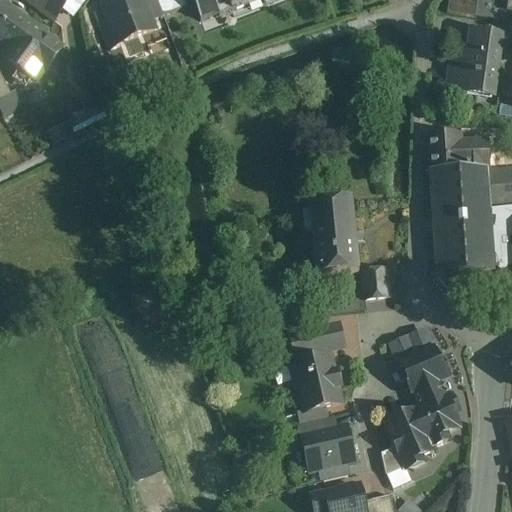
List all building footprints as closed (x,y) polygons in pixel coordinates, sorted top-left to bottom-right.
[(62,12),(45,0),(21,0),(53,24),(62,12)] [(70,0),(45,0),(62,12),(70,0)] [(128,0),(103,10),(109,25),(100,28),(107,46),(115,43),(117,47),(155,33),(151,24),(142,0),(128,0)] [(155,0),(142,0),(151,24),(163,19),(155,0)] [(193,0),(202,24),(266,0),(193,0)] [(450,0),(448,15),(468,18),(470,0),(450,0)] [(470,0),(468,18),(475,19),(478,0),(470,0)] [(511,0),(500,0),(500,5),(509,6),(508,14),(511,14),(511,0)] [(45,37),(4,7),(0,13),(0,43),(9,50),(27,62),(45,37)] [(507,40),(476,36),(472,62),(451,59),(446,92),(492,99),(498,53),(505,54),(507,40)] [(45,37),(27,62),(9,50),(2,60),(36,84),(42,74),(44,75),(62,50),(45,37)] [(0,75),(0,101),(10,96),(0,75)] [(461,136),(428,139),(430,173),(464,171),(462,145),(461,136)] [(487,144),(462,145),(464,171),(488,169),(487,144)] [(511,171),(489,173),(491,209),(511,207),(511,171)] [(351,204),(310,208),(317,280),(358,276),(351,204)] [(387,273),(363,276),(365,303),(390,301),(387,273)] [(338,329),(291,340),(295,355),(325,348),(327,355),(343,352),(338,329)] [(396,352),(396,348),(428,348),(427,335),(392,336),(392,353),(396,352)] [(325,348),(295,355),(298,369),(328,362),(327,355),(325,348)] [(422,413),(404,420),(404,419),(386,427),(393,443),(393,445),(393,448),(394,451),(381,457),(386,479),(405,471),(406,472),(409,471),(412,471),(414,470),(417,469),(419,467),(420,466),(423,464),(421,460),(434,455),(432,450),(449,442),(446,437),(458,432),(453,419),(458,418),(443,383),(448,381),(440,364),(438,365),(432,353),(401,366),(407,378),(405,379),(412,396),(414,396),(422,413)] [(298,369),(295,370),(298,384),(294,385),(298,402),(302,402),(305,415),(341,407),(337,392),(339,391),(336,377),(334,377),(330,362),(298,369)] [(332,421),(301,429),(304,442),(336,435),(332,421)] [(304,442),(302,443),(310,475),(321,472),(345,467),(354,465),(346,433),(336,435),(304,442)] [(345,467),(321,472),(324,485),(348,480),(345,467)] [(359,490),(312,501),(314,511),(373,511),(371,504),(363,506),(359,490)] [(393,511),(390,499),(371,504),(373,511),(393,511)] [(419,511),(410,501),(397,511),(419,511)]
